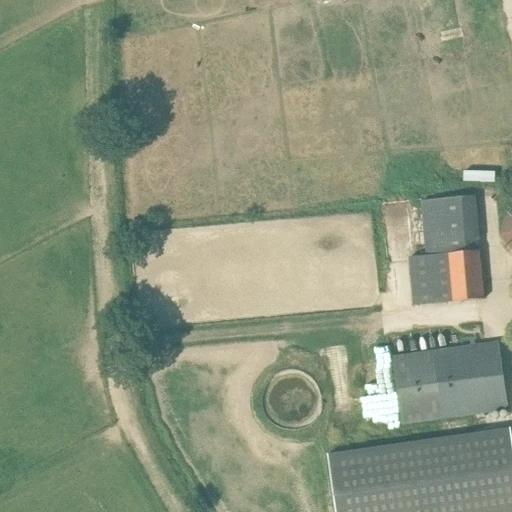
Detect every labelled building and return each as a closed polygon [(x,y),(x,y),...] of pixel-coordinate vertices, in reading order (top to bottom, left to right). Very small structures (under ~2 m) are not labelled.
[(413,307),(452,304),(485,300),(481,253),(482,253),(476,197),(421,202),(426,257),(409,258),(413,307)] [(511,212),(509,213),(500,237),(511,250),(511,212)] [(392,357),(401,427),(509,411),(499,342),(392,357)] [(383,396),(358,395),(357,416),(382,417),(383,396)] [(327,455),(335,511),(511,511),(511,437),(511,429),(327,455)]
